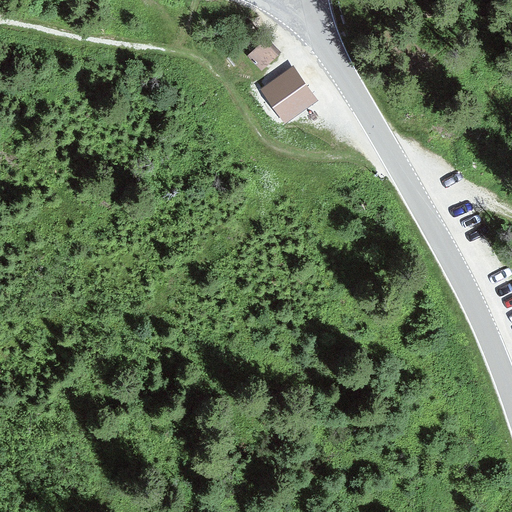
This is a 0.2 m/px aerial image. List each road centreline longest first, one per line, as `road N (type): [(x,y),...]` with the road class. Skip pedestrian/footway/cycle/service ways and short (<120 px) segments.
road 1 (tertiary): [(511,393),(444,251),(292,0)]
road 2 (track): [(187,53),(204,62),(282,153),(396,167)]
road 3 (track): [(0,18),(82,40),(187,53)]
road 4 (track): [(511,209),(396,167)]
